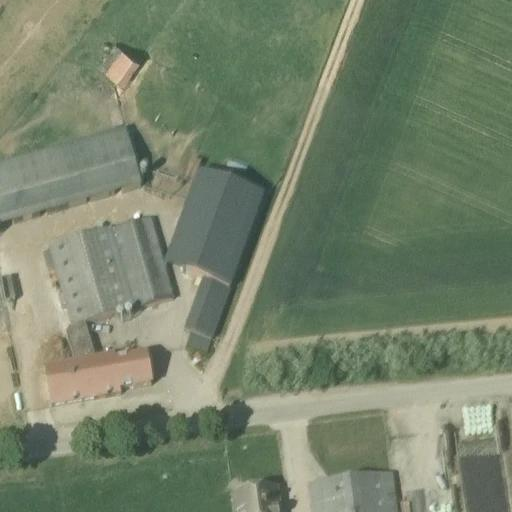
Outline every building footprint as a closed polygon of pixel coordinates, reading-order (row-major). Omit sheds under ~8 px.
[(124,86),(140,63),(115,46),(99,69),(124,86)] [(0,166),(0,228),(142,188),(126,131),(0,166)] [(208,210),(185,275),(232,291),(265,197),(199,174),(189,203),(208,210)] [(152,222),(115,233),(137,311),(174,301),(152,222)] [(50,247),(73,329),(86,325),(137,311),(115,233),(114,229),(50,247)] [(66,331),(76,364),(97,360),(86,325),(73,329),(66,331)] [(193,335),(188,347),(209,354),(214,343),(193,335)] [(122,395),(121,391),(152,386),(147,356),(116,361),(115,357),(97,360),(76,364),(45,369),(52,407),(122,395)] [(507,511),(500,443),(456,448),(462,511),(507,511)] [(396,511),(392,475),(310,486),(313,511),(396,511)] [(272,490),(236,495),(238,511),(241,511),(247,511),(280,511),(280,505),(274,506),(272,490)]
